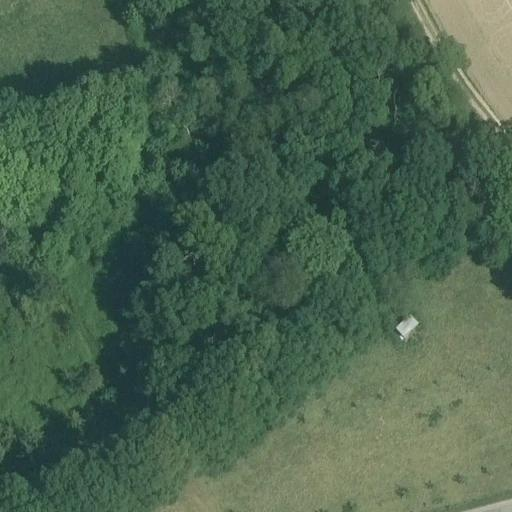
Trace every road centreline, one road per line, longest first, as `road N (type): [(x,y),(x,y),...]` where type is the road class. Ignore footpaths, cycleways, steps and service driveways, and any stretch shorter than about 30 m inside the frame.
road 1 (track): [(473,103),(430,130),(232,67),(171,71)]
road 2 (track): [(511,150),(473,103),(411,0)]
